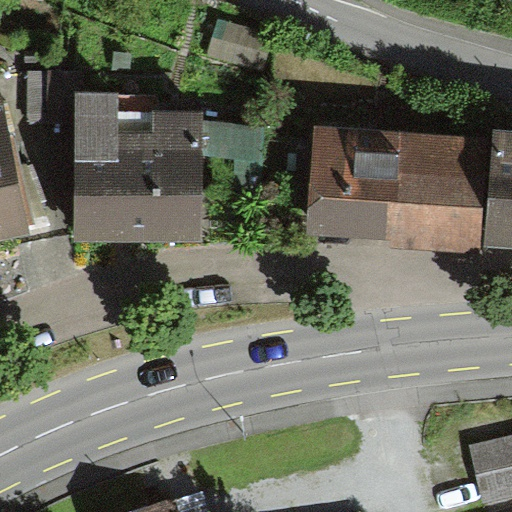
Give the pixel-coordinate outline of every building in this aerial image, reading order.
[(275,36),(219,21),(209,57),(264,72),(275,36)] [(49,125),(49,74),(28,74),(28,125),(49,125)] [(75,125),(75,247),(202,247),(202,120),(159,120),(159,101),(159,99),(156,98),(77,98),(77,74),(49,74),(49,125),(75,125)] [(0,247),(32,241),(3,101),(0,101),(0,247)] [(316,132),(309,239),(392,244),(391,253),(482,259),(490,143),(316,132)] [(511,140),(494,140),(487,253),(511,254),(511,140)] [(511,426),(468,437),(482,497),(511,490),(511,426)] [(96,508),(97,511),(184,511),(176,484),(96,508)]
